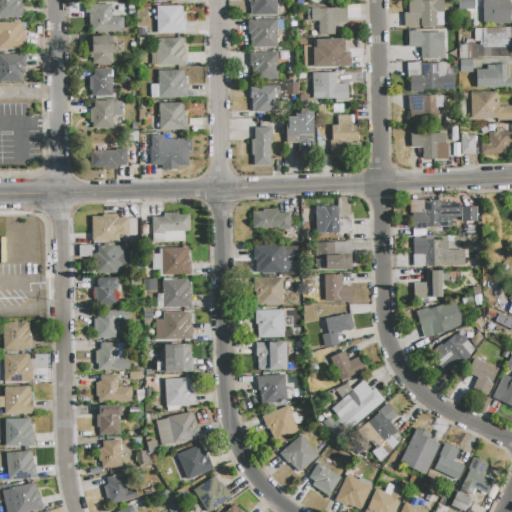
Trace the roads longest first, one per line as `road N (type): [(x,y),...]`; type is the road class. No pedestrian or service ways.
road 1 (residential): [(292,511),(248,464),(232,421),(219,0)]
road 2 (residential): [(81,511),(70,478),(57,0)]
road 3 (residential): [(0,194),(511,175)]
road 4 (residential): [(511,443),(440,409),(402,371),(385,313),(379,0)]
